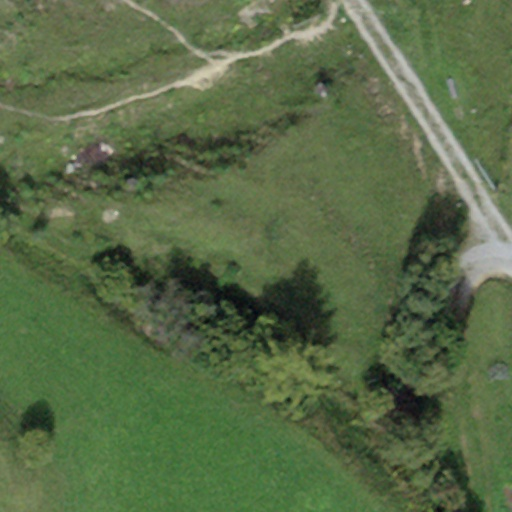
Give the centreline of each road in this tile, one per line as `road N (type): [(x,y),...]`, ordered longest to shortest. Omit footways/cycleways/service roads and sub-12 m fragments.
road 1 (track): [(511,253),(351,0)]
road 2 (track): [(484,511),(450,337),(452,309),(475,267),(511,254)]
